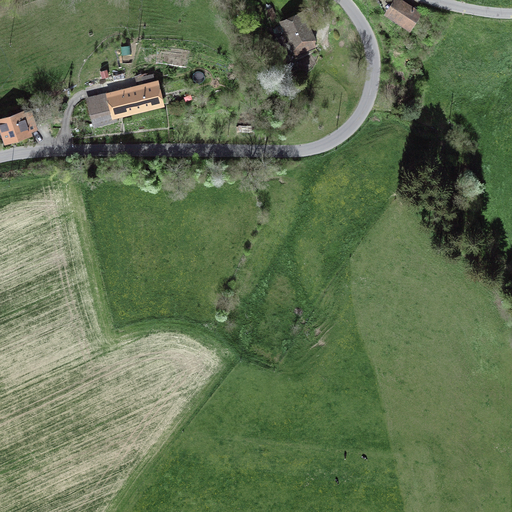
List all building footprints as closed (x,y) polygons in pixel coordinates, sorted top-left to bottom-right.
[(409,26),(419,12),(401,0),(396,0),(388,12),(409,26)] [(278,19),(273,7),(266,10),(272,21),(278,19)] [(314,44),(307,30),(301,17),(285,25),(291,38),(292,38),(298,52),(314,44)] [(278,41),(273,43),(275,47),(274,47),(283,64),(288,61),(278,41)] [(111,97),(115,113),(116,116),(129,113),(129,109),(159,102),(155,85),(111,97)] [(115,113),(111,97),(110,92),(88,97),(93,119),(115,113)] [(37,128),(30,110),(22,113),(22,114),(0,122),(0,123),(6,140),(29,132),(29,131),(37,128)]
